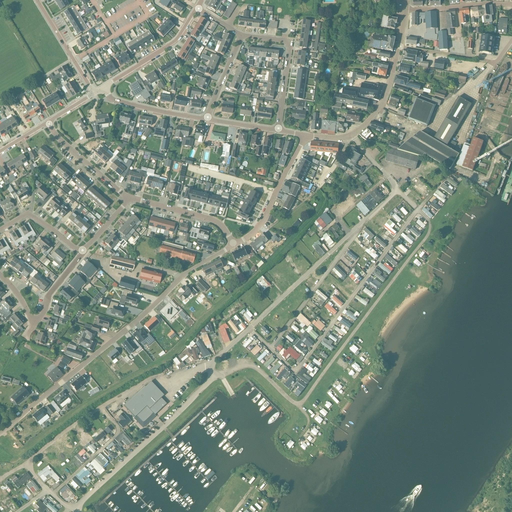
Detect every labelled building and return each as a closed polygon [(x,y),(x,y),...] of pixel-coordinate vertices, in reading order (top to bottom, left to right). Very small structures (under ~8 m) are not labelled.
[(184,7),(177,3),(178,1),(175,0),(160,0),(159,3),(168,9),(172,3),(175,5),(173,8),(180,13),(181,12),(181,13),(182,10),(184,7)] [(219,5),(212,0),(212,1),(211,3),(210,3),(208,7),(216,11),(219,5)] [(68,6),(65,1),(58,6),(61,10),(68,6)] [(64,13),(67,18),(78,12),(74,6),(63,13),(64,13)] [(472,23),(477,22),(476,19),(479,18),(479,17),(483,16),(482,7),(470,9),(472,23)] [(489,15),(488,7),(482,7),(483,17),(482,17),(483,23),(492,22),(492,15),(489,15)] [(459,10),(460,16),(461,24),(466,23),(465,15),(469,15),(469,9),(459,10)] [(244,27),(246,11),(244,11),(243,20),(238,19),(238,26),(244,27)] [(446,17),(447,29),(448,36),(454,35),(453,29),(457,28),(456,16),(455,11),(446,12),(447,17),(446,17)] [(67,18),(70,24),(81,18),(78,12),(67,18)] [(426,24),(426,29),(436,29),(437,28),(436,12),(425,13),(425,14),(426,24)] [(263,22),(264,16),(260,15),(261,13),(260,13),(259,19),(259,22),(258,29),(265,30),(265,27),(266,28),(267,23),(263,22)] [(421,20),(418,20),(418,14),(412,14),(412,15),(411,15),(411,17),(412,18),(412,26),(418,26),(418,24),(421,24),(421,20)] [(383,17),(382,28),(395,30),(396,24),(397,25),(398,19),(383,17)] [(70,24),(74,30),(84,23),(81,18),(70,24)] [(197,24),(203,28),(203,27),(206,29),(210,23),(207,21),(207,20),(205,19),(204,20),(201,18),(197,24)] [(498,33),(506,34),(507,29),(506,29),(506,24),(507,24),(508,20),(499,19),(498,33)] [(167,20),(164,24),(170,30),(174,26),(167,20)] [(88,29),(84,23),(74,30),(77,35),(77,36),(88,29)] [(164,24),(160,28),(167,34),(170,30),(164,24)] [(199,33),(200,33),(203,28),(197,24),(194,30),(199,33)] [(163,38),(167,34),(160,28),(156,32),(163,38)] [(438,32),(438,28),(437,28),(436,29),(436,34),(438,35),(439,41),(439,51),(448,50),(447,32),(438,32)] [(421,39),(439,41),(438,35),(436,34),(436,29),(426,29),(425,29),(425,34),(422,33),(421,39)] [(194,30),(190,36),(192,37),(191,38),(195,40),(198,36),(200,37),(201,37),(206,40),(207,38),(202,35),(199,33),(194,30)] [(148,31),(143,34),(149,45),(154,41),(155,41),(148,31)] [(143,34),(137,38),(143,48),(149,45),(143,34)] [(225,34),(222,40),(228,43),(231,37),(225,34)] [(371,38),(370,43),(368,42),(368,47),(380,49),(386,50),(386,51),(393,52),(395,39),(383,36),(383,37),(373,35),(373,38),(371,38)] [(482,36),(480,53),(492,55),(494,38),(482,36)] [(81,50),(86,47),(83,42),(87,40),(86,38),(85,37),(81,39),(77,42),(81,50)] [(222,40),(220,39),(214,37),(213,39),(221,43),(220,47),(226,49),(228,43),(222,40)] [(137,38),(131,41),(138,51),(143,48),(137,38)] [(190,48),(192,45),(199,49),(200,46),(188,39),(184,45),(190,48)] [(132,55),(138,51),(131,41),(126,45),(126,44),(125,45),(132,55)] [(189,56),(191,53),(193,50),(190,48),(184,45),(181,51),(187,54),(189,56)] [(223,56),(226,49),(220,47),(217,53),(223,56)] [(202,54),(201,57),(202,58),(207,60),(210,61),(216,64),(219,58),(213,55),(211,58),(206,56),(207,52),(204,50),(202,55),(202,54)] [(260,50),(258,65),(258,68),(261,68),(262,58),(266,58),(267,50),(260,50)] [(415,66),(416,63),(422,64),(421,65),(421,67),(428,68),(429,63),(422,62),(423,56),(420,55),(421,53),(418,52),(404,50),(403,55),(401,64),(415,66)] [(183,60),(187,54),(181,51),(177,57),(183,60)] [(273,51),(271,69),(275,70),(276,66),(273,66),(274,59),(278,60),(279,52),(273,51)] [(390,54),(381,52),(377,51),(377,54),(380,55),(380,57),(389,59),(390,54)] [(299,52),(298,59),(305,60),(305,59),(309,60),(309,57),(306,56),(306,53),(299,52)] [(125,53),(120,56),(125,64),(130,61),(125,53)] [(120,67),(125,64),(120,56),(115,59),(120,67)] [(443,71),(445,62),(445,58),(436,56),(436,60),(434,69),(443,71)] [(172,69),(178,65),(174,59),(168,62),(172,69)] [(210,62),(207,68),(214,70),(216,64),(210,61),(210,62)] [(380,62),(379,65),(368,62),(365,61),(363,62),(363,64),(387,70),(389,65),(380,62)] [(110,62),(105,65),(110,73),(115,70),(110,62)] [(167,72),(172,69),(168,62),(163,66),(167,72)] [(237,71),(250,77),(251,74),(248,73),(245,71),(246,69),(248,69),(249,67),(243,64),(242,67),(239,65),(237,71)] [(409,74),(412,74),(413,67),(401,64),(399,72),(409,74)] [(105,65),(101,68),(105,76),(110,73),(105,65)] [(61,77),(69,72),(65,66),(57,71),(59,74),(54,77),(52,74),(49,76),(53,82),(60,77),(61,77)] [(162,75),(167,72),(163,66),(158,69),(162,75)] [(214,70),(207,68),(206,71),(202,70),(203,68),(200,66),(199,68),(198,68),(197,71),(211,77),(214,70)] [(101,68),(96,71),(101,78),(105,76),(101,68)] [(386,77),(386,76),(387,76),(387,74),(386,74),(387,71),(373,68),(372,73),(386,77)] [(298,70),(297,77),(306,78),(307,71),(298,70)] [(96,81),(101,78),(96,71),(91,74),(96,81)] [(250,77),(237,71),(234,77),(241,80),(245,81),(246,78),(249,79),(250,77)] [(69,72),(61,77),(64,83),(73,77),(69,72)] [(148,84),(149,83),(151,85),(158,80),(153,72),(144,78),(148,84)] [(366,75),(357,74),(350,72),(349,77),(351,78),(351,79),(352,79),(352,80),(356,81),(357,79),(365,81),(366,75)] [(205,91),(209,81),(201,78),(203,75),(196,73),(195,76),(200,78),(198,81),(200,82),(198,88),(205,91)] [(460,75),(459,82),(465,83),(467,76),(460,75)] [(394,84),(406,87),(423,92),(423,90),(420,89),(421,86),(413,84),(413,81),(396,76),(394,84)] [(502,113),(511,79),(511,77),(508,76),(506,82),(497,111),(502,113)] [(234,77),(232,82),(239,85),(242,87),(245,88),(246,85),(243,84),(240,82),(241,80),(234,77)] [(275,86),(276,80),(262,78),(256,77),(256,80),(267,81),(267,85),(275,86)] [(297,77),(296,84),(305,85),(306,78),(297,77)] [(139,85),(142,83),(140,80),(129,87),(132,91),(131,92),(134,97),(135,96),(136,96),(140,94),(143,99),(150,95),(148,93),(146,89),(142,92),(138,85),(139,84),(139,85)] [(64,87),(68,92),(76,87),(73,81),(64,87)] [(237,91),(239,85),(232,82),(229,88),(233,90),(231,93),(237,94),(238,91),(237,91)] [(360,93),(359,97),(373,99),(379,101),(384,88),(378,86),(379,85),(376,84),(375,84),(374,85),(374,86),(362,83),(360,93)] [(296,84),(295,91),(304,93),(305,85),(296,84)] [(411,95),(412,92),(408,91),(408,89),(396,85),(395,85),(395,86),(394,87),(395,87),(394,89),(411,95)] [(76,87),(68,92),(71,98),(80,93),(76,87)] [(358,93),(356,90),(343,88),(342,95),(358,97),(358,96),(358,93)] [(260,92),(266,93),(265,97),(265,99),(269,100),(269,98),(273,98),(274,92),(260,90),(260,92)] [(304,93),(295,91),(294,99),(303,100),(304,93)] [(166,95),(167,92),(163,92),(162,94),(161,94),(159,101),(160,101),(161,102),(163,103),(164,102),(170,103),(171,96),(166,95)] [(55,93),(51,96),(55,104),(60,101),(55,93)] [(369,101),(348,97),(335,94),(333,102),(334,102),(333,105),(329,104),(329,106),(341,109),(342,104),(346,105),(346,106),(367,110),(369,101)] [(398,104),(399,101),(404,103),(404,100),(392,95),(388,107),(396,110),(398,104)] [(51,96),(46,99),(51,107),(55,104),(51,96)] [(176,97),(175,104),(186,106),(187,99),(176,97)] [(459,97),(433,140),(420,132),(398,150),(423,158),(424,155),(450,170),(459,155),(446,148),(472,105),(459,97)] [(428,127),(436,106),(416,98),(408,119),(428,127)] [(47,109),(51,107),(46,99),(42,101),(46,109),(47,109)] [(201,102),(201,99),(197,99),(197,101),(192,100),(191,107),(200,109),(201,102)] [(262,104),(263,100),(257,99),(256,106),(255,110),(258,111),(257,117),(270,120),(272,111),(258,109),(259,103),(262,104)] [(306,112),(303,112),(303,108),(306,108),(307,102),(298,101),(297,111),(293,110),(292,119),(305,120),(306,112)] [(35,108),(33,105),(30,106),(36,116),(41,113),(37,107),(35,108)] [(221,112),(232,114),(233,106),(222,105),(221,112)] [(24,107),(26,110),(27,113),(31,119),(36,116),(30,106),(27,108),(26,106),(24,107)] [(241,107),(239,115),(250,116),(252,109),(241,107)] [(359,123),(359,122),(360,122),(360,120),(360,119),(361,115),(348,112),(346,120),(359,123)] [(26,122),(31,119),(27,113),(22,116),(26,122)] [(124,114),(124,113),(123,113),(122,114),(121,113),(119,122),(127,124),(128,124),(129,121),(131,116),(124,114)] [(312,122),(311,126),(311,127),(311,129),(311,130),(311,131),(318,131),(319,122),(317,122),(318,113),(313,113),(313,122),(312,122)] [(95,117),(96,126),(109,124),(108,121),(110,121),(111,120),(111,118),(109,117),(108,118),(108,115),(95,117)] [(7,120),(12,129),(18,125),(12,117),(7,120)] [(143,133),(146,118),(140,117),(139,124),(138,127),(140,128),(139,130),(134,128),(132,138),(135,139),(136,135),(139,135),(139,133),(143,133)] [(146,118),(143,133),(144,133),(144,132),(145,132),(143,136),(147,138),(152,131),(148,128),(149,126),(151,126),(152,119),(146,118)] [(82,130),(84,132),(86,131),(85,128),(87,127),(82,119),(77,122),(82,130)] [(7,120),(1,124),(7,132),(12,129),(7,120)] [(127,124),(124,134),(131,136),(135,123),(129,121),(128,124),(127,124)] [(163,129),(164,130),(165,130),(167,122),(160,121),(158,133),(162,134),(163,129)] [(322,121),(321,130),(337,133),(337,130),(344,131),(345,128),(348,129),(348,124),(338,123),(329,122),(322,121)] [(382,133),(384,129),(389,131),(390,129),(372,122),(369,129),(376,131),(380,132),(382,133)] [(199,127),(195,126),(194,135),(195,135),(194,139),(198,140),(199,136),(202,137),(204,128),(203,128),(202,127),(200,126),(199,127)] [(97,127),(93,127),(93,128),(95,138),(101,137),(101,133),(98,133),(97,127)] [(176,127),(175,138),(183,139),(183,136),(188,137),(189,129),(176,127)] [(372,134),(366,128),(359,135),(363,138),(366,140),(372,134)] [(224,136),(212,133),(211,133),(211,134),(210,140),(211,141),(211,140),(223,142),(223,143),(224,143),(224,142),(225,136),(225,135),(224,135),(224,136)] [(243,135),(243,134),(241,133),(240,134),(239,134),(237,146),(244,147),(246,135),(243,135)] [(259,137),(258,136),(256,136),(255,137),(252,136),(251,145),(251,148),(254,149),(254,146),(258,147),(259,137)] [(193,139),(185,138),(184,146),(192,148),(193,139)] [(267,156),(267,152),(268,148),(270,148),(271,148),(271,144),(271,140),(264,139),(265,138),(264,138),(263,147),(261,155),(267,156)] [(473,138),(470,147),(464,145),(456,165),(473,171),(484,142),(473,138)] [(280,141),(279,140),(278,140),(277,141),(276,141),(275,149),(278,150),(278,151),(281,152),(283,142),(280,141)] [(289,152),(292,144),(291,144),(286,142),(285,142),(282,153),(282,154),(278,166),(284,167),(287,158),(287,155),(288,155),(289,152)] [(311,142),(311,151),(317,152),(332,153),(332,154),(336,154),(338,154),(338,150),(339,150),(339,147),(338,147),(339,144),(330,143),(311,142)] [(229,157),(230,145),(223,144),(221,156),(229,157)] [(53,157),(54,155),(43,146),(38,153),(51,163),(50,165),(52,167),(57,161),(52,158),(52,157),(52,158),(53,157)] [(98,151),(95,155),(100,160),(106,153),(101,149),(98,151)] [(354,166),(353,169),(359,172),(361,169),(356,166),(357,164),(356,164),(359,159),(360,159),(361,158),(361,157),(360,156),(361,156),(356,153),(356,152),(352,149),(346,159),(352,162),(350,163),(354,166)] [(419,158),(397,151),(389,149),(386,161),(415,170),(419,158)] [(32,160),(37,157),(33,151),(28,153),(32,160)] [(117,151),(111,157),(106,153),(100,160),(105,164),(108,160),(111,162),(116,156),(119,153),(117,151)] [(17,159),(22,166),(27,162),(23,155),(17,159)] [(110,168),(115,172),(120,165),(123,162),(116,156),(111,162),(113,164),(110,168)] [(22,166),(17,159),(12,162),(17,169),(22,166)] [(301,159),(299,164),(309,168),(311,164),(301,159)] [(438,170),(435,166),(434,166),(430,160),(424,164),(430,172),(429,172),(431,175),(438,170)] [(17,169),(12,162),(6,165),(11,172),(17,169)] [(345,171),(346,169),(355,174),(356,171),(341,162),(338,167),(345,171)] [(58,175),(64,168),(62,167),(63,166),(62,165),(61,166),(59,164),(53,171),(58,175)] [(217,172),(218,167),(200,164),(200,167),(209,169),(208,170),(217,172)] [(299,164),(297,169),(306,173),(309,168),(299,164)] [(120,165),(115,172),(119,176),(123,173),(126,174),(128,170),(130,167),(127,166),(125,170),(120,165)] [(62,178),(67,172),(65,170),(66,169),(65,168),(64,169),(64,168),(58,175),(62,178)] [(136,174),(133,183),(137,184),(136,185),(139,185),(140,182),(143,183),(146,172),(141,171),(141,170),(138,169),(136,172),(136,174)] [(146,172),(143,183),(146,184),(145,185),(148,186),(148,188),(150,189),(152,180),(153,174),(154,171),(147,169),(146,172)] [(297,169),(295,173),(304,178),(306,173),(297,169)] [(129,177),(127,182),(128,182),(127,182),(130,183),(130,182),(133,183),(136,174),(133,173),(133,171),(128,170),(126,174),(126,176),(129,177)] [(417,180),(423,175),(419,171),(414,177),(417,180)] [(69,173),(67,172),(62,178),(65,182),(64,183),(66,184),(71,179),(69,177),(72,174),(70,172),(69,173)] [(295,173),(293,178),(302,183),(304,178),(295,173)] [(367,175),(374,182),(376,180),(370,173),(367,175)] [(72,182),(76,185),(82,179),(80,177),(81,176),(78,174),(72,182)] [(152,180),(150,189),(153,189),(153,188),(156,188),(159,177),(160,177),(160,176),(153,174),(152,180)] [(359,179),(362,183),(368,178),(365,175),(359,179)] [(161,191),(163,186),(166,187),(167,183),(166,182),(167,179),(160,177),(159,177),(156,188),(159,189),(158,191),(161,191)] [(447,181),(456,187),(458,184),(449,178),(447,181)] [(83,180),(82,179),(76,185),(80,189),(86,182),(85,181),(85,180),(84,179),(83,180)] [(432,189),(434,187),(425,179),(423,181),(432,189)] [(420,182),(418,184),(415,181),(412,184),(424,197),(427,194),(424,190),(426,188),(420,182)] [(86,182),(80,189),(83,192),(89,185),(88,184),(88,183),(87,182),(86,183),(86,182)] [(284,187),(298,193),(300,187),(286,182),(284,187)] [(360,195),(365,192),(358,182),(354,184),(356,187),(352,189),(356,195),(359,193),(360,195)] [(181,192),(183,184),(176,183),(175,185),(169,183),(166,192),(170,192),(170,194),(177,196),(178,191),(181,192)] [(379,186),(386,195),(390,192),(382,183),(379,186)] [(440,187),(451,195),(454,192),(443,184),(440,187)] [(10,185),(6,187),(10,193),(14,199),(14,200),(17,198),(20,203),(25,200),(19,191),(15,193),(10,185)] [(42,186),(35,194),(39,197),(46,189),(42,186)] [(298,193),(284,187),(282,192),(289,195),(288,195),(296,198),(298,193)] [(25,200),(30,197),(24,188),(19,191),(25,200)] [(95,203),(100,196),(98,194),(99,193),(98,191),(96,193),(95,191),(96,190),(94,188),(93,190),(91,188),(85,194),(95,203)] [(46,189),(39,197),(44,201),(50,193),(46,189)] [(371,194),(377,202),(383,197),(376,190),(371,194)] [(434,195),(444,203),(446,200),(442,197),(444,195),(438,190),(434,195)] [(251,192),(248,197),(256,201),(259,196),(251,192)] [(289,197),(285,195),(279,192),(277,197),(281,198),(281,197),(283,198),(282,201),(292,206),(295,199),(289,196),(289,197)] [(7,199),(4,201),(10,210),(14,207),(10,201),(14,199),(10,193),(5,196),(7,199)] [(207,196),(205,204),(212,206),(214,196),(207,195),(207,196)] [(365,216),(370,212),(369,211),(375,206),(372,202),(375,200),(370,195),(356,206),(363,214),(364,215),(365,216)] [(100,196),(95,203),(104,211),(110,204),(108,202),(109,201),(107,199),(106,201),(104,200),(106,198),(104,197),(103,198),(100,196)] [(214,196),(212,206),(219,208),(221,198),(214,196)] [(246,201),(246,202),(253,205),(254,206),(256,201),(248,197),(246,201)] [(52,208),(58,201),(54,198),(48,205),(52,208)] [(221,198),(219,208),(225,210),(228,200),(221,198)] [(289,211),(292,206),(282,201),(277,198),(275,201),(280,204),(279,206),(283,208),(289,211)] [(342,210),(348,208),(344,198),(339,200),(342,210)] [(10,210),(4,201),(2,203),(0,200),(0,199),(0,206),(1,206),(5,213),(10,210)] [(403,199),(395,206),(394,205),(391,207),(396,212),(406,202),(403,199)] [(58,201),(52,208),(55,211),(62,204),(58,201)] [(245,201),(242,206),(250,210),(253,205),(246,202),(246,201),(245,201)] [(431,206),(438,211),(441,206),(434,201),(431,206)] [(62,204),(55,211),(59,215),(65,207),(62,204)] [(242,206),(240,211),(248,215),(248,214),(250,210),(242,206)] [(65,207),(59,215),(63,218),(69,210),(65,207)] [(431,219),(433,216),(424,208),(422,210),(431,219)] [(240,211),(237,216),(246,220),(248,215),(248,214),(248,215),(240,211)] [(71,224),(78,217),(73,213),(68,219),(71,221),(70,223),(71,224)] [(320,218),(317,222),(323,229),(332,221),(325,213),(320,218)] [(133,215),(130,218),(129,217),(127,218),(135,225),(139,221),(133,215)] [(78,217),(71,224),(72,225),(74,224),(76,226),(82,220),(78,217)] [(153,232),(157,219),(151,217),(148,226),(152,227),(151,231),(153,232)] [(128,221),(125,224),(132,229),(134,231),(136,229),(133,227),(135,225),(127,218),(126,219),(128,221)] [(157,229),(161,230),(163,220),(157,219),(153,232),(153,233),(153,232),(156,233),(157,229)] [(423,221),(421,219),(419,220),(417,223),(423,228),(426,225),(422,223),(423,221)] [(79,231),(86,224),(82,220),(76,226),(79,228),(78,230),(79,231)] [(161,230),(164,231),(163,235),(166,235),(169,222),(163,220),(161,230)] [(384,227),(394,235),(396,232),(390,227),(393,223),(389,220),(384,227)] [(169,232),(173,233),(173,234),(175,235),(177,228),(174,228),(175,224),(169,222),(166,235),(168,236),(169,232)] [(29,224),(24,227),(30,237),(32,235),(33,237),(36,236),(29,224)] [(86,224),(79,231),(80,232),(82,231),(85,234),(90,227),(86,224)] [(121,225),(120,226),(131,236),(134,232),(134,231),(132,229),(125,224),(123,226),(121,225)] [(190,235),(186,234),(188,225),(181,224),(179,233),(183,234),(183,235),(185,236),(184,242),(188,243),(190,235)] [(328,230),(331,234),(339,228),(336,224),(328,230)] [(118,232),(124,237),(122,239),(123,240),(126,242),(131,236),(120,226),(119,227),(120,229),(118,232)] [(24,227),(19,230),(26,242),(28,240),(27,238),(30,237),(24,227)] [(207,237),(209,230),(200,227),(199,230),(196,229),(196,232),(191,231),(189,238),(197,240),(197,239),(207,241),(208,237),(207,237)] [(371,243),(374,240),(372,238),(375,236),(366,228),(363,230),(366,233),(364,236),(367,239),(366,239),(369,242),(370,241),(371,243)] [(19,230),(14,233),(20,243),(22,241),(24,243),(26,242),(19,230)] [(421,236),(414,230),(411,233),(418,239),(421,236)] [(404,231),(401,235),(411,244),(413,242),(410,239),(412,237),(409,234),(407,236),(405,235),(407,234),(404,231)] [(20,243),(14,233),(9,236),(16,248),(19,246),(18,244),(20,243)] [(255,251),(270,240),(265,233),(250,245),(255,251)] [(324,236),(323,237),(330,246),(333,244),(328,239),(330,238),(327,234),(324,236)] [(108,240),(118,248),(116,246),(118,244),(123,248),(127,244),(126,242),(123,240),(120,242),(112,235),(108,240)] [(374,240),(384,249),(387,245),(377,236),(374,240)] [(42,249),(48,241),(43,238),(39,242),(37,240),(32,245),(35,248),(38,248),(39,247),(42,249)] [(0,241),(0,244),(5,252),(7,250),(8,253),(11,251),(4,239),(0,241)] [(112,249),(109,253),(113,257),(116,253),(115,252),(118,248),(108,240),(105,244),(112,249)] [(41,262),(45,258),(48,254),(46,252),(52,245),(48,241),(42,249),(43,250),(42,252),(42,253),(44,254),(39,260),(41,262)] [(321,257),(325,253),(319,247),(322,245),(319,241),(313,246),(316,250),(315,250),(321,257)] [(176,249),(177,246),(162,242),(159,254),(180,260),(193,263),(195,254),(176,249)] [(214,246),(203,243),(198,242),(197,246),(202,247),(202,249),(212,252),(214,246)] [(397,246),(405,253),(409,248),(400,242),(397,246)] [(370,247),(367,252),(375,259),(378,256),(374,253),(376,252),(370,247)] [(235,262),(248,256),(244,248),(231,254),(235,260),(235,262)] [(399,258),(403,254),(398,248),(394,253),(399,258)] [(58,270),(63,264),(61,262),(66,257),(57,249),(51,256),(54,259),(53,260),(54,261),(58,265),(55,268),(58,270)] [(346,259),(353,265),(359,259),(351,250),(348,253),(352,256),(351,258),(349,257),(346,259)] [(286,260),(291,256),(286,252),(282,256),(286,260)] [(387,254),(385,257),(395,266),(397,263),(387,254)] [(18,262),(22,258),(20,256),(17,260),(14,258),(9,265),(13,269),(13,268),(18,262)] [(117,258),(115,266),(133,271),(135,262),(117,258)] [(300,274),(306,271),(302,262),(303,261),(302,258),(293,262),(300,274)] [(201,268),(205,277),(223,268),(219,260),(201,268)] [(18,262),(13,268),(14,269),(13,270),(17,273),(22,266),(18,262)] [(22,266),(17,273),(20,276),(21,274),(22,275),(29,266),(25,263),(22,266)] [(85,266),(84,267),(94,276),(97,272),(98,272),(100,270),(95,265),(93,268),(88,263),(87,263),(85,265),(85,266)] [(382,264),(379,267),(389,274),(391,271),(388,269),(390,267),(387,264),(385,266),(382,264)] [(266,271),(273,282),(282,276),(275,265),(266,271)] [(22,275),(21,275),(26,279),(29,275),(31,277),(35,271),(29,266),(22,275)] [(343,277),(346,275),(337,266),(334,268),(338,272),(336,274),(339,277),(341,275),(343,277)] [(82,268),(80,271),(80,272),(85,276),(83,278),(89,283),(91,281),(90,280),(94,276),(84,267),(82,269),(82,268)] [(357,283),(361,279),(354,272),(356,270),(354,268),(350,272),(351,272),(348,275),(357,283)] [(142,269),(139,279),(159,284),(162,274),(142,269)] [(34,285),(40,279),(36,275),(38,273),(35,271),(31,277),(33,278),(30,282),(34,285)] [(375,271),(372,275),(374,276),(384,284),(387,280),(375,271)] [(74,279),(72,280),(82,289),(86,285),(86,286),(89,283),(83,278),(81,281),(76,276),(75,276),(73,278),(74,279)] [(259,279),(256,282),(263,290),(268,286),(266,284),(268,283),(262,276),(259,279)] [(34,285),(34,286),(37,289),(38,288),(38,289),(39,288),(44,282),(45,280),(41,277),(40,279),(34,285)] [(119,287),(133,291),(136,283),(121,278),(119,287)] [(373,282),(371,281),(372,280),(369,278),(366,282),(369,284),(377,290),(381,284),(375,279),(373,282)] [(70,282),(68,284),(69,284),(68,285),(74,289),(72,292),(77,296),(79,294),(77,292),(80,288),(82,289),(72,280),(71,282),(70,282)] [(200,280),(195,284),(202,291),(206,286),(200,280)] [(349,281),(345,286),(351,292),(356,286),(349,281)] [(38,289),(43,292),(45,293),(50,287),(44,282),(39,288),(38,289)] [(180,293),(176,296),(181,301),(182,300),(182,301),(185,297),(190,293),(190,292),(187,289),(185,287),(185,288),(184,287),(179,292),(180,293)] [(61,293),(60,294),(70,303),(74,298),(75,299),(77,296),(72,292),(70,294),(64,289),(64,290),(63,289),(60,293),(61,293)] [(124,290),(123,296),(126,297),(125,302),(136,305),(136,303),(137,304),(138,300),(137,299),(138,297),(131,295),(132,292),(124,290)] [(327,298),(318,290),(316,292),(319,295),(318,297),(324,302),(327,298)] [(342,290),(339,294),(346,300),(349,296),(342,290)] [(357,295),(355,298),(366,305),(368,303),(357,295)] [(0,300),(0,307),(1,306),(3,309),(11,302),(7,298),(2,302),(0,300)] [(227,312),(232,309),(234,312),(241,307),(236,300),(225,307),(227,312)] [(175,309),(177,307),(171,301),(169,303),(169,304),(168,305),(167,305),(165,307),(165,306),(163,308),(164,308),(160,312),(162,314),(164,316),(166,318),(169,315),(171,318),(177,312),(175,309)] [(363,308),(352,301),(349,306),(360,313),(363,308)] [(3,309),(0,311),(0,312),(5,319),(11,314),(11,313),(9,311),(14,306),(11,302),(3,309)] [(111,302),(109,308),(113,309),(111,313),(111,314),(122,317),(122,315),(124,311),(124,310),(117,308),(118,304),(111,302)] [(329,302),(324,307),(334,316),(337,312),(331,307),(333,305),(329,302)] [(58,306),(56,305),(53,314),(60,316),(62,311),(63,311),(66,305),(59,303),(58,306)] [(322,314),(319,317),(326,323),(329,320),(326,317),(327,316),(325,313),(328,311),(323,307),(319,311),(322,314)] [(344,315),(354,323),(358,319),(347,311),(344,315)] [(13,324),(21,318),(16,313),(13,316),(11,314),(5,319),(3,320),(5,323),(9,320),(13,324)] [(311,324),(300,314),(298,316),(299,316),(297,318),(303,324),(304,323),(308,327),(311,324)] [(46,328),(52,330),(54,325),(56,325),(58,319),(52,317),(51,320),(48,319),(46,328)] [(108,328),(110,321),(99,317),(97,325),(108,328)] [(154,317),(144,326),(149,332),(159,323),(154,317)] [(340,322),(349,329),(351,326),(342,319),(340,317),(337,320),(339,322),(340,322)] [(13,324),(10,327),(15,332),(12,334),(15,338),(24,330),(21,327),(25,323),(21,318),(13,324)] [(238,324),(236,320),(233,323),(232,321),(232,320),(229,323),(236,333),(239,331),(236,326),(238,324)] [(320,330),(324,326),(318,320),(317,322),(314,325),(320,330)] [(225,329),(224,326),(227,325),(227,324),(221,326),(221,327),(220,328),(221,330),(220,331),(224,343),(230,341),(225,329)] [(307,328),(305,331),(315,340),(319,337),(312,330),(313,330),(311,328),(310,326),(307,328)] [(334,331),(343,337),(345,334),(337,327),(334,331)] [(87,334),(85,339),(82,338),(79,345),(86,348),(92,351),(95,344),(91,342),(95,333),(85,329),(84,332),(87,334)] [(134,334),(133,335),(140,343),(143,340),(149,346),(155,341),(148,333),(145,336),(144,336),(145,335),(143,331),(141,332),(139,330),(138,331),(134,334)] [(38,336),(37,336),(35,342),(44,345),(46,338),(53,340),(54,338),(55,335),(44,331),(43,335),(39,334),(38,336)] [(336,343),(340,338),(330,331),(326,335),(336,343)] [(308,341),(306,340),(309,337),(305,333),(302,336),(303,337),(300,339),(309,347),(313,344),(309,340),(308,341)] [(203,337),(206,346),(211,344),(208,335),(203,337)] [(254,335),(244,345),(248,350),(259,340),(254,335)] [(217,351),(222,349),(218,336),(213,338),(217,351)] [(328,341),(324,338),(322,340),(323,341),(321,344),(332,351),(334,348),(331,345),(333,342),(330,340),(328,341)] [(125,342),(122,344),(130,354),(135,350),(137,353),(142,349),(135,341),(133,343),(129,339),(126,341),(125,341),(125,342)] [(211,355),(203,345),(199,340),(195,343),(198,347),(199,346),(203,358),(211,355)] [(292,347),(303,356),(307,351),(304,348),(302,351),(297,347),(301,342),(298,340),(292,347)] [(81,361),(81,359),(82,359),(82,358),(82,357),(83,354),(74,351),(75,347),(69,344),(65,355),(70,357),(81,361)] [(189,356),(192,354),(190,350),(191,349),(189,344),(187,346),(189,349),(179,356),(181,359),(187,354),(189,356)] [(257,346),(251,352),(253,354),(255,356),(261,350),(257,346)] [(285,358),(290,353),(298,359),(301,356),(299,354),(299,355),(290,347),(283,356),(285,358)] [(200,352),(199,348),(196,349),(196,348),(192,350),(195,360),(199,359),(197,353),(200,352)] [(115,349),(108,355),(112,361),(119,355),(115,349)] [(272,354),(268,349),(258,359),(261,362),(264,360),(272,368),(274,366),(267,359),(272,354)] [(321,352),(320,354),(319,356),(326,361),(328,358),(329,358),(328,357),(321,352)] [(64,356),(61,361),(68,365),(71,360),(64,356)] [(306,363),(303,366),(313,373),(316,370),(306,363)] [(355,363),(352,367),(357,371),(360,367),(355,363)] [(97,364),(89,371),(93,376),(98,371),(101,375),(107,371),(102,366),(100,368),(97,364)] [(278,365),(272,371),(270,372),(273,375),(279,369),(281,368),(280,367),(278,365)] [(290,371),(286,367),(276,378),(279,380),(282,377),(285,379),(290,373),(289,373),(290,371)] [(47,376),(54,384),(63,375),(56,368),(47,376)] [(302,368),(296,376),(307,384),(310,379),(307,376),(305,378),(302,376),(306,371),(302,368)] [(351,376),(354,373),(347,368),(345,371),(351,376)] [(167,379),(177,373),(176,370),(165,376),(167,379)] [(81,377),(71,385),(76,392),(79,389),(81,391),(84,388),(83,387),(87,383),(81,377)] [(291,377),(284,385),(287,388),(290,383),(292,385),(296,381),(291,377)] [(306,386),(300,381),(296,385),(299,387),(295,393),(298,396),(306,386)] [(144,386),(124,406),(135,418),(136,416),(142,422),(144,422),(153,414),(155,415),(167,404),(161,398),(164,396),(151,382),(145,387),(144,386)] [(23,388),(13,396),(19,403),(24,399),(25,399),(26,398),(26,397),(29,394),(23,388)] [(333,388),(328,393),(330,395),(329,396),(334,400),(339,396),(336,393),(337,392),(333,388)] [(186,400),(194,392),(193,390),(184,398),(186,400)] [(59,406),(60,405),(69,398),(63,392),(54,399),(59,406)] [(42,409),(32,416),(37,422),(46,415),(46,414),(47,413),(50,416),(55,412),(49,405),(44,409),(45,410),(43,411),(42,409)] [(319,412),(325,417),(328,413),(323,408),(319,412)] [(315,412),(312,416),(320,423),(324,419),(315,412)] [(123,428),(131,421),(123,413),(119,416),(122,419),(121,421),(118,423),(123,428)] [(28,434),(31,431),(26,424),(23,427),(28,434)] [(108,434),(114,429),(111,425),(105,430),(108,434)] [(317,428),(316,428),(313,425),(308,429),(315,436),(320,431),(317,428)] [(82,435),(80,436),(85,443),(90,440),(82,429),(79,430),(82,435)] [(102,442),(104,440),(103,437),(106,435),(103,432),(95,439),(97,442),(99,440),(102,442)] [(132,441),(123,432),(115,439),(119,443),(122,440),(127,446),(132,441)] [(312,443),(315,440),(308,433),(305,437),(312,443)] [(308,446),(307,445),(309,442),(305,437),(298,443),(305,450),(308,446)] [(286,445),(290,448),(295,443),(291,439),(286,445)] [(65,447),(59,440),(56,443),(61,450),(65,447)] [(113,441),(107,447),(109,449),(112,446),(114,447),(116,448),(118,451),(120,453),(123,451),(117,444),(113,441)] [(92,444),(88,448),(93,454),(95,452),(94,450),(96,449),(93,445),(92,444)] [(293,452),(297,455),(301,451),(297,447),(293,452)] [(84,449),(76,456),(82,463),(84,461),(81,456),(86,452),(84,449)] [(45,456),(55,468),(60,464),(49,452),(45,456)] [(103,466),(106,464),(104,462),(106,460),(101,454),(96,459),(103,466)] [(103,468),(95,460),(90,464),(92,465),(89,468),(92,470),(94,468),(98,472),(103,468)] [(49,470),(47,467),(38,474),(40,477),(43,475),(45,477),(50,473),(51,474),(49,475),(51,478),(52,477),(56,483),(60,480),(51,469),(49,470)] [(86,485),(91,480),(88,478),(91,475),(84,467),(75,476),(83,484),(84,484),(86,485)] [(14,476),(10,479),(18,488),(31,478),(27,473),(17,480),(14,476)] [(74,478),(72,480),(80,488),(83,484),(81,483),(75,477),(74,478)] [(39,489),(32,481),(26,486),(29,489),(33,487),(36,492),(39,489)] [(263,484),(261,486),(267,493),(269,492),(263,484)] [(67,487),(66,487),(60,492),(62,494),(61,495),(63,498),(65,496),(66,497),(69,494),(72,498),(74,495),(69,490),(70,489),(68,487),(67,487)] [(266,498),(269,495),(259,487),(257,489),(266,498)] [(25,501),(29,499),(22,490),(19,492),(25,501)] [(228,492),(226,494),(232,501),(234,498),(228,492)] [(49,495),(45,499),(51,504),(54,500),(49,495)] [(32,506),(38,511),(50,511),(39,500),(32,506)] [(52,511),(56,511),(58,511),(49,503),(46,506),(52,511)]
